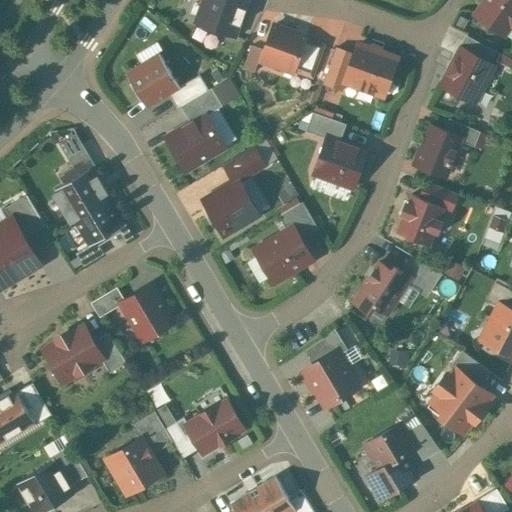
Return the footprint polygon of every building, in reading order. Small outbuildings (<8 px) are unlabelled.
[(193,0),(189,12),(196,15),(201,0),(193,0)] [(234,36),(246,0),(201,0),(196,15),(194,21),(234,36)] [(511,0),(483,0),(473,14),(502,35),(510,25),(511,26),(511,0)] [(305,36),(272,25),(260,59),(292,71),(293,69),(304,38),(305,36)] [(460,47),(488,62),(495,50),(466,35),(460,47)] [(322,44),(304,38),(293,69),(311,76),(322,44)] [(154,41),(137,51),(142,58),(159,47),(154,41)] [(395,57),(357,43),(353,53),(344,81),(345,82),(382,95),(395,57)] [(344,81),(353,53),(335,47),(323,80),(343,87),(345,82),(344,81)] [(488,62),(460,47),(440,84),(473,101),(493,64),(488,62)] [(132,83),(129,84),(138,100),(141,99),(146,107),(168,94),(180,87),(179,86),(159,52),(125,71),(132,83)] [(198,74),(179,86),(180,87),(168,94),(176,107),(179,106),(207,89),(198,74)] [(179,106),(190,122),(204,114),(205,115),(221,105),(210,87),(207,89),(179,106)] [(305,130),(326,138),(326,136),(339,141),(345,123),(311,111),(305,130)] [(190,122),(165,137),(184,169),(223,146),(205,115),(204,114),(190,122)] [(448,117),(443,130),(460,136),(458,140),(473,146),(479,131),(448,117)] [(443,130),(430,125),(415,164),(444,176),(458,140),(460,136),(443,130)] [(59,143),(72,166),(77,174),(89,168),(90,169),(94,166),(75,134),(59,143)] [(339,141),(326,136),(326,138),(313,172),(351,186),(365,150),(339,141)] [(223,164),(233,181),(237,179),(237,180),(263,164),(253,146),(223,164)] [(63,184),(78,175),(77,174),(72,166),(58,175),(63,184)] [(90,169),(89,168),(78,175),(63,184),(55,189),(74,220),(108,200),(90,169)] [(233,181),(203,199),(223,233),(257,213),(237,180),(237,179),(233,181)] [(424,181),(418,196),(443,206),(443,208),(451,211),(457,194),(424,181)] [(418,196),(410,193),(407,202),(404,201),(398,214),(402,215),(396,231),(428,244),(433,232),(437,233),(442,220),(438,219),(443,208),(443,206),(418,196)] [(12,216),(24,237),(45,225),(27,194),(5,207),(11,217),(12,216)] [(108,200),(74,220),(89,245),(96,241),(118,228),(123,225),(123,224),(108,200)] [(292,226),(300,239),(318,228),(301,201),(277,215),(286,229),(292,226)] [(505,220),(493,215),(489,226),(501,230),(505,220)] [(11,217),(0,223),(0,244),(20,277),(40,265),(24,237),(12,216),(11,217)] [(133,236),(125,223),(123,224),(123,225),(118,228),(120,232),(125,240),(128,238),(129,239),(133,236)] [(286,229),(253,249),(272,281),(311,258),(300,239),(292,226),(286,229)] [(96,241),(99,245),(120,232),(118,228),(96,241)] [(96,241),(89,245),(75,253),(83,266),(104,253),(99,245),(96,241)] [(0,244),(0,288),(20,277),(0,244)] [(410,254),(400,269),(410,276),(407,279),(428,293),(441,273),(410,254)] [(392,270),(378,261),(374,268),(372,270),(373,270),(369,276),(368,278),(352,301),(368,311),(372,305),(386,313),(407,279),(410,276),(400,269),(394,266),(392,270)] [(485,299),(497,305),(498,303),(511,309),(511,290),(494,281),(485,299)] [(123,300),(119,302),(121,303),(142,339),(172,322),(150,284),(123,300)] [(98,317),(121,303),(119,302),(123,300),(115,287),(90,302),(98,317)] [(511,309),(498,303),(497,305),(480,339),(493,345),(495,352),(503,350),(511,354),(511,309)] [(55,341),(42,348),(62,381),(72,375),(74,378),(93,366),(91,364),(100,358),(102,357),(92,341),(82,325),(69,333),(68,330),(54,338),(55,341)] [(305,348),(313,363),(335,350),(337,354),(346,349),(334,328),(305,348)] [(107,331),(92,341),(102,357),(100,358),(109,372),(125,362),(107,331)] [(450,364),(455,368),(455,367),(479,385),(489,371),(461,349),(450,364)] [(313,363),(303,369),(309,379),(315,388),(325,405),(356,386),(350,375),(351,375),(353,370),(348,363),(343,361),(342,362),(337,354),(335,350),(313,363)] [(479,385),(455,367),(455,368),(448,376),(444,373),(433,388),(437,391),(430,401),(444,411),(440,416),(461,432),(471,419),(473,421),(483,408),(481,407),(490,394),(479,385)] [(315,388),(309,379),(305,381),(311,390),(315,388)] [(31,382),(16,391),(35,423),(50,414),(31,382)] [(0,442),(35,423),(16,391),(9,395),(7,393),(0,397),(0,442)] [(187,423),(185,425),(190,433),(198,446),(201,452),(217,442),(218,444),(229,437),(228,436),(242,427),(226,400),(212,409),(211,407),(200,413),(201,415),(187,423)] [(141,437),(151,454),(172,441),(164,427),(154,410),(131,423),(140,437),(141,437)] [(185,425),(187,423),(183,416),(164,427),(172,441),(181,456),(198,446),(190,433),(185,425)] [(400,422),(363,443),(378,467),(366,474),(380,498),(416,476),(409,466),(403,455),(409,451),(415,447),(412,442),(405,432),(400,422)] [(420,423),(405,432),(412,442),(427,433),(420,423)] [(427,433),(412,442),(415,447),(422,459),(438,449),(427,433)] [(140,437),(105,458),(117,479),(121,477),(130,491),(161,472),(151,454),(141,437),(140,437)] [(50,455),(53,460),(53,459),(69,485),(86,475),(68,445),(50,455)] [(53,460),(15,482),(32,511),(41,511),(48,508),(74,493),(69,485),(53,459),(53,460)] [(275,475),(229,502),(234,511),(289,511),(294,510),(295,509),(287,496),(275,475)] [(476,502),(482,511),(499,511),(508,507),(496,487),(474,500),(475,503),(476,502)] [(313,511),(299,489),(287,496),(295,509),(294,510),(295,511),(313,511)] [(475,503),(459,511),(482,511),(476,502),(475,503)]
